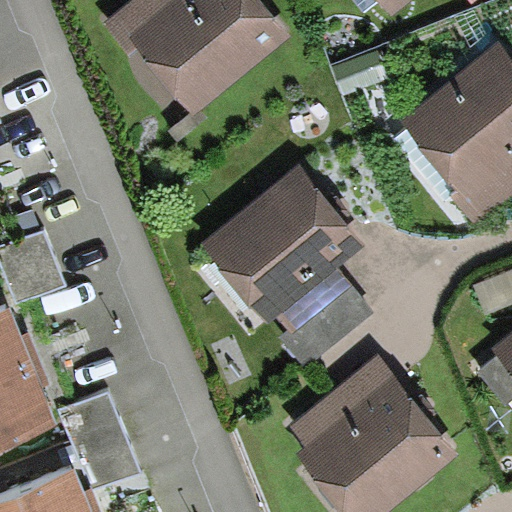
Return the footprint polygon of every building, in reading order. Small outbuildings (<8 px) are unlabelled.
[(122,0),(104,16),(127,44),(136,37),(190,103),(284,25),(263,0),(122,0)] [(511,52),(500,39),(410,113),(461,175),(453,181),(479,213),(511,185),(511,52)] [(338,204),(299,156),(203,237),(263,309),(271,302),(289,323),(281,330),(305,358),(372,303),(334,258),(363,234),(338,204)] [(65,277),(44,225),(1,242),(22,294),(65,277)] [(0,364),(30,353),(9,299),(0,302),(0,364)] [(511,322),(492,339),(496,345),(473,364),(505,402),(511,396),(511,322)] [(298,441),(355,511),(377,511),(461,444),(425,399),(381,345),(292,417),(306,435),(298,441)] [(30,353),(0,364),(0,427),(52,407),(30,353)] [(140,463),(107,387),(62,406),(96,483),(140,463)] [(79,456),(0,486),(0,511),(82,511),(99,506),(79,456)]
